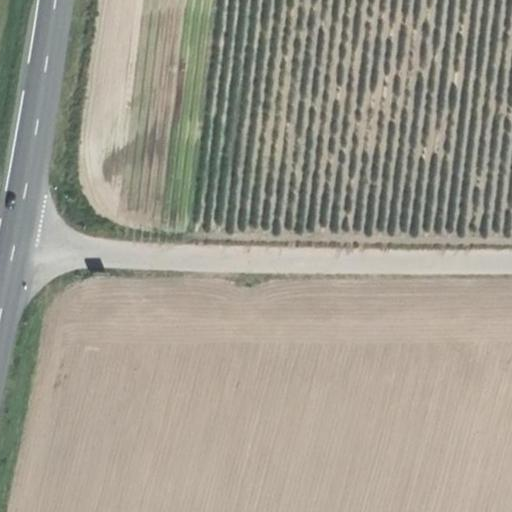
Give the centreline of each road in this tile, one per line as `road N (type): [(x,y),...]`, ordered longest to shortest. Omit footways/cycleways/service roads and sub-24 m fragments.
road 1 (unclassified): [(511,267),(99,255),(15,242)]
road 2 (secondary): [(15,242),(55,0)]
